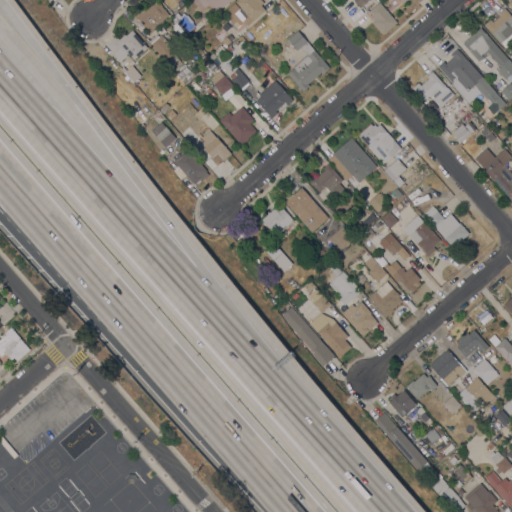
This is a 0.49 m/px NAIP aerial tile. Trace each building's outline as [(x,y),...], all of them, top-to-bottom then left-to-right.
[(230,0),(216,13),(216,12),(209,18),(206,15),(205,15),(201,10),(198,13),(194,9),(197,6),(191,0),(230,0)] [(237,0),(262,0),(264,2),(261,5),(265,10),(248,25),(244,20),(242,21),(234,13),(240,7),(235,2),(237,0)] [(368,0),(352,0),(360,8),(368,0)] [(153,28),(155,30),(151,33),(150,31),(149,32),(137,18),(137,19),(134,16),(143,8),(145,11),(157,1),(169,14),(153,28)] [(397,22),(383,35),(371,22),(373,20),(371,18),(373,17),(368,11),(379,2),(397,22)] [(484,24),(490,19),(493,22),(500,15),(499,13),(504,8),(511,16),(511,31),(509,34),(511,37),(511,39),(509,42),(505,38),(500,42),(484,24)] [(175,17),(174,15),(177,12),(180,15),(183,12),(186,15),(187,14),(193,21),(192,22),(195,26),(189,31),(183,24),(177,29),(172,20),(175,17)] [(511,76),(510,74),(505,79),(501,74),(500,75),(498,73),(499,72),(496,69),(500,66),(488,53),(485,56),(483,53),(481,55),(483,57),(478,61),(463,43),(468,38),(467,37),(471,33),(472,34),(475,31),(476,31),(480,27),(511,64),(511,76)] [(106,44),(116,35),(119,38),(124,33),(126,35),(132,30),(148,47),(134,59),(128,53),(120,60),(106,44)] [(288,73),(294,68),(293,67),(307,55),(300,47),(297,50),(287,39),(298,30),(329,67),(323,73),(321,71),(307,83),(309,85),(302,90),(288,73)] [(178,55),(177,56),(183,64),(186,62),(190,67),(188,68),(195,76),(185,84),(175,72),(176,72),(169,64),(168,65),(150,44),(159,36),(160,33),(178,55)] [(216,46),(230,33),(234,39),(220,51),(216,46)] [(247,44),(250,48),(245,52),(242,48),(247,44)] [(233,50),(228,54),(225,50),(230,46),(233,50)] [(506,103),(498,110),(487,99),(480,92),(468,103),(451,84),(452,83),(438,66),(443,61),(445,63),(453,56),(451,54),(457,48),(495,92),(499,96),(506,103)] [(240,60),(246,55),(251,61),(245,66),(240,60)] [(231,80),(232,79),(229,75),(237,68),(249,81),(239,90),(231,80)] [(213,84),(215,82),(211,77),(219,70),(224,75),(233,85),(222,95),(213,84)] [(197,75),(202,71),(206,76),(202,80),(197,75)] [(443,84),(444,84),(445,85),(445,86),(446,87),(447,87),(454,94),(442,105),(437,98),(435,99),(432,96),(431,97),(430,95),(431,95),(431,94),(428,96),(423,100),(412,88),(418,82),(421,85),(429,78),(427,76),(432,71),(443,84)] [(292,100),(287,104),(285,102),(276,111),(277,113),(272,118),(269,115),(268,116),(265,112),(266,111),(261,106),(260,106),(259,105),(259,104),(255,100),(260,96),(259,95),(275,80),(292,100)] [(205,82),(214,91),(209,96),(200,87),(205,82)] [(511,97),(509,100),(501,91),(510,83),(511,85),(511,97)] [(157,101),(161,105),(158,108),(157,109),(153,105),(157,101)] [(163,114),(160,110),(167,104),(170,107),(163,114)] [(229,112),(231,115),(242,106),(253,119),(250,123),(256,130),(249,137),(248,139),(247,140),(245,141),(243,142),(240,144),(219,120),(229,112)] [(175,128),(186,118),(200,133),(189,143),(175,128)] [(154,135),(155,134),(151,130),(161,121),(175,137),(165,147),(154,135)] [(460,142),(452,132),(462,123),(464,126),(470,121),(476,128),(460,142)] [(383,164),(369,148),(369,147),(358,134),(370,123),(373,126),(375,124),(377,126),(379,124),(401,148),(383,164)] [(210,130),(216,137),(216,136),(231,153),(212,170),(204,161),(210,156),(203,148),(205,146),(202,143),(204,141),(201,137),(210,130)] [(351,137),(376,166),(358,182),(352,175),(347,180),(327,158),(351,137)] [(511,156),(511,158),(505,165),(511,172),(511,200),(511,201),(482,167),(483,167),(475,158),(486,148),(491,153),(499,146),(497,143),(500,140),(505,146),(503,147),(504,148),(511,156)] [(174,161),(188,149),(206,170),(205,171),(208,174),(201,180),(200,178),(193,184),(174,161)] [(403,182),(398,186),(392,179),(392,180),(387,174),(390,171),(387,167),(397,158),(406,168),(398,175),(403,182)] [(342,180),(339,183),(346,191),(337,199),(325,186),(319,192),(308,179),(316,173),(318,175),(324,170),(322,168),(328,163),(342,180)] [(393,184),(390,187),(385,182),(389,178),(393,184)] [(311,232),(285,202),(301,187),(328,217),(311,232)] [(378,193),(379,193),(380,192),(385,197),(383,199),(387,203),(377,212),(368,201),(378,193)] [(460,241),(462,242),(454,249),(423,213),(433,205),(444,219),(451,213),(469,233),(460,241)] [(276,236),(262,219),(266,215),(265,213),(268,211),(269,212),(274,208),(276,210),(280,206),(293,220),(276,236)] [(397,221),(389,228),(381,218),(389,211),(397,221)] [(371,213),(376,218),(366,228),(361,222),(371,213)] [(416,243),(416,244),(407,234),(418,224),(414,219),(418,215),(431,230),(440,240),(433,246),(436,250),(428,257),(416,243)] [(339,251),(328,238),(342,225),(353,238),(339,251)] [(356,238),(350,231),(355,227),(357,229),(361,225),(365,229),(356,238)] [(384,249),(378,242),(389,232),(409,255),(403,260),(396,252),(392,255),(385,247),(384,249)] [(269,245),(264,249),(257,242),(263,237),(269,245)] [(265,251),(274,243),(292,263),(283,271),(265,251)] [(320,255),(316,251),(320,247),(324,251),(320,255)] [(376,282),(368,272),(370,270),(363,261),(370,255),(386,274),(376,282)] [(352,299),(352,298),(344,305),(339,299),(341,297),(329,284),(337,276),(328,265),(332,261),(342,272),(342,271),(360,292),(352,299)] [(420,279),(418,280),(420,283),(416,287),(416,288),(411,293),(399,280),(397,282),(390,273),(391,273),(386,268),(394,261),(399,266),(399,265),(405,271),(409,267),(420,279)] [(308,291),(303,286),(309,280),(315,286),(308,291)] [(396,292),(397,292),(400,295),(398,297),(401,300),(392,309),(393,310),(385,317),(382,314),(383,313),(373,302),(372,302),(371,300),(368,296),(374,290),(375,291),(386,281),(396,292)] [(308,297),(313,292),(311,289),(315,287),(330,304),(321,312),(308,297)] [(511,314),(503,305),(511,297),(511,314)] [(342,312),(352,304),(354,306),(361,301),(371,313),(370,314),(378,323),(362,336),(342,312)] [(334,355),(322,366),(312,354),(313,353),(281,315),(291,306),(334,355)] [(335,321),(348,336),(344,339),(351,346),(339,357),(316,331),(316,332),(308,324),(320,313),(332,319),(335,322),(335,321)] [(17,360),(14,357),(11,360),(5,352),(0,356),(0,339),(6,334),(5,333),(11,327),(30,349),(17,360)] [(488,347),(482,352),(477,347),(465,357),(456,347),(459,345),(456,342),(458,341),(457,340),(463,335),(464,335),(467,332),(469,334),(474,330),(488,347)] [(511,365),(507,360),(507,361),(494,347),(495,346),(488,339),(494,334),(500,342),(505,338),(511,345),(511,365)] [(447,349),(466,371),(460,376),(459,375),(447,385),(429,364),(447,349)] [(473,368),(484,358),(498,374),(487,385),(473,368)] [(406,386),(413,380),(414,381),(423,373),(426,377),(429,375),(431,378),(431,379),(437,385),(434,388),(435,389),(432,392),(429,388),(416,399),(406,386)] [(476,377),(495,399),(476,415),(458,394),(476,377)] [(389,401),(391,399),(389,397),(394,393),(396,396),(403,389),(416,405),(401,417),(389,401)] [(443,403),(451,396),(460,406),(452,413),(443,403)] [(511,417),(503,407),(511,398),(511,417)] [(495,415),(502,409),(508,417),(501,423),(495,415)] [(374,421),(384,412),(427,462),(417,470),(374,421)] [(419,415),(424,412),(428,418),(424,422),(419,415)] [(493,424),(488,420),(492,416),(497,420),(493,424)] [(431,443),(425,435),(433,429),(439,436),(431,443)] [(486,445),(491,441),(494,446),(490,450),(486,445)] [(511,465),(503,473),(501,471),(498,474),(495,470),(498,467),(489,457),(497,451),(503,457),(504,456),(511,465)] [(453,465),(449,460),(453,456),(458,460),(453,465)] [(471,477),(466,482),(464,480),(462,482),(457,477),(459,475),(454,469),(460,464),(471,477)] [(432,478),(428,474),(433,470),(437,474),(432,478)] [(488,482),(489,482),(485,477),(492,471),(501,481),(505,478),(508,482),(511,478),(511,505),(510,507),(488,482)] [(454,511),(431,486),(440,477),(458,498),(464,505),(456,511),(454,511)] [(455,490),(451,485),(458,479),(462,484),(455,490)] [(480,483),(487,491),(488,490),(497,500),(492,504),(498,511),(496,511),(468,511),(470,510),(466,505),(469,502),(464,497),(480,483)]
